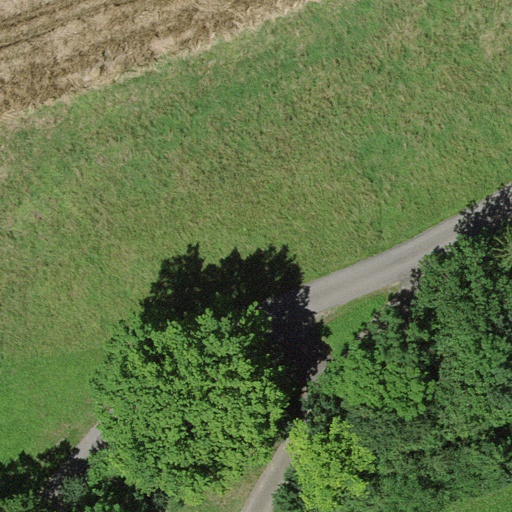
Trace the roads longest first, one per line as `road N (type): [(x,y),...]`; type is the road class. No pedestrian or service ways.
road 1 (unclassified): [(28,511),(188,334),(511,165)]
road 2 (track): [(263,511),(303,434),(476,184)]
